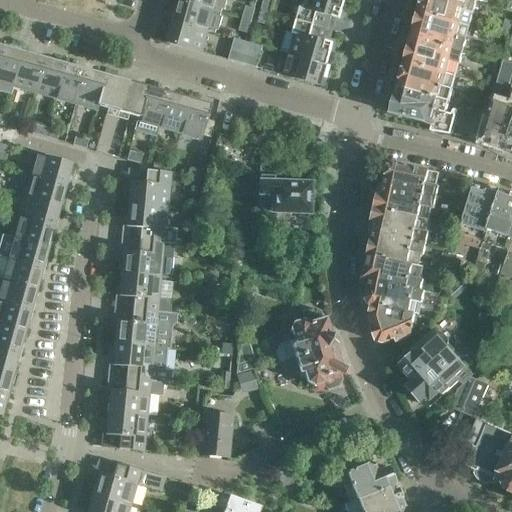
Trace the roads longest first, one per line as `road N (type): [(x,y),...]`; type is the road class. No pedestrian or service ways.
road 1 (residential): [(72,450),(85,261),(103,164),(0,135)]
road 2 (residential): [(387,403),(363,354),(344,277),(354,135)]
road 3 (residential): [(357,114),(136,52)]
road 4 (residential): [(208,473),(269,458),(387,403)]
road 5 (residential): [(354,135),(511,176)]
road 6 (residential): [(136,52),(117,31),(6,0)]
road 7 (residential): [(208,473),(72,450)]
